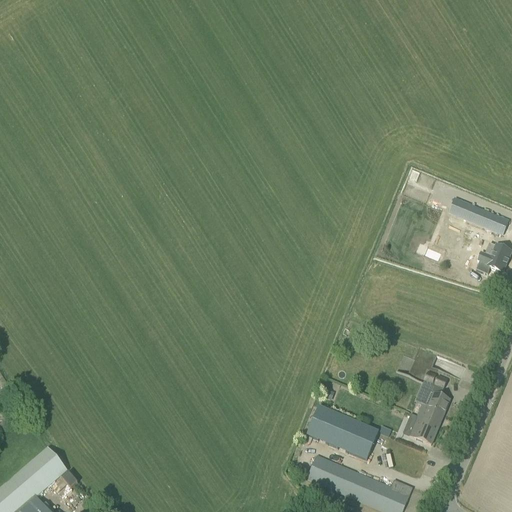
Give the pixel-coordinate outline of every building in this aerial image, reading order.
[(454,201),(448,216),(502,238),(508,223),(454,201)] [(461,222),(453,219),(450,226),(458,229),(461,222)] [(479,264),(476,273),(487,277),(490,270),(496,272),(502,275),(503,275),(503,274),(506,267),(507,268),(507,267),(506,266),(507,263),(509,264),(509,263),(508,263),(511,254),(496,248),(495,249),(489,246),(485,257),(481,255),(477,263),(479,264)] [(428,374),(424,383),(443,391),(447,382),(438,379),(438,380),(435,379),(436,377),(428,374)] [(325,392),(322,399),(331,402),(333,395),(325,392)] [(449,402),(429,393),(418,419),(439,428),(449,402)] [(367,464),(379,434),(318,409),(306,438),(367,464)] [(5,426),(14,425),(13,417),(4,417),(5,426)] [(410,439),(421,444),(431,447),(439,428),(418,419),(410,439)] [(390,437),(392,432),(383,428),(381,434),(390,437)] [(0,511),(46,511),(37,500),(68,474),(49,451),(0,491),(0,511)] [(316,458),(307,481),(378,511),(403,511),(413,490),(394,482),(391,490),(358,476),(316,458)] [(69,475),(62,481),(71,491),(78,486),(69,475)]
